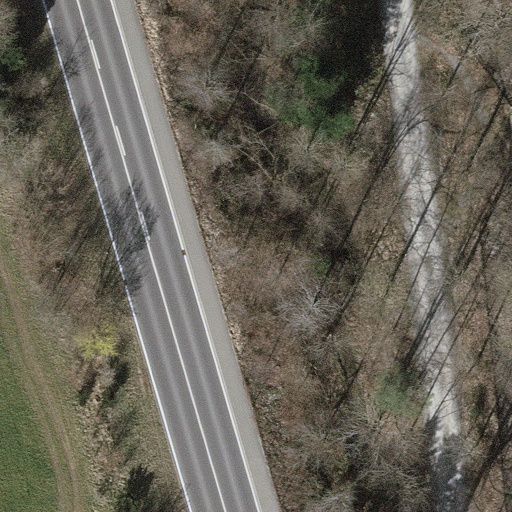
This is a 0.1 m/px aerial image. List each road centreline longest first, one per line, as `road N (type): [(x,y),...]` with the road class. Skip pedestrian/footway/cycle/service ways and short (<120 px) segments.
road 1 (secondary): [(225,511),(77,0)]
road 2 (track): [(398,0),(454,511)]
